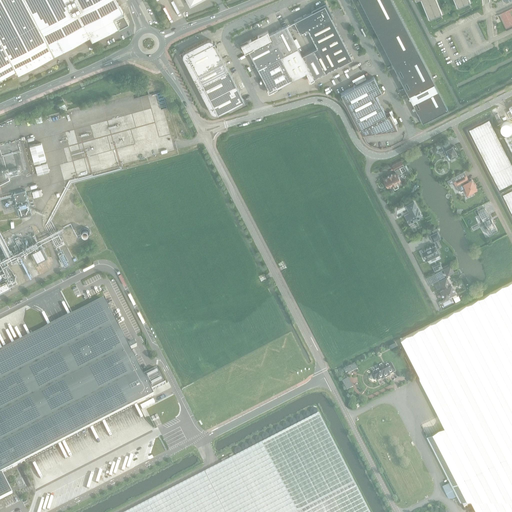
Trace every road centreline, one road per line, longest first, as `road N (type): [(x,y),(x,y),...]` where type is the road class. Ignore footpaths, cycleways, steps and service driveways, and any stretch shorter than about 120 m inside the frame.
road 1 (unclassified): [(396,511),(201,131)]
road 2 (residential): [(437,307),(367,171),(370,154)]
road 3 (unclassified): [(261,113),(223,36),(226,27),(292,0)]
road 4 (unclassified): [(343,0),(416,140)]
road 5 (unclassified): [(261,113),(327,100),(370,154)]
road 6 (residential): [(511,239),(451,122)]
